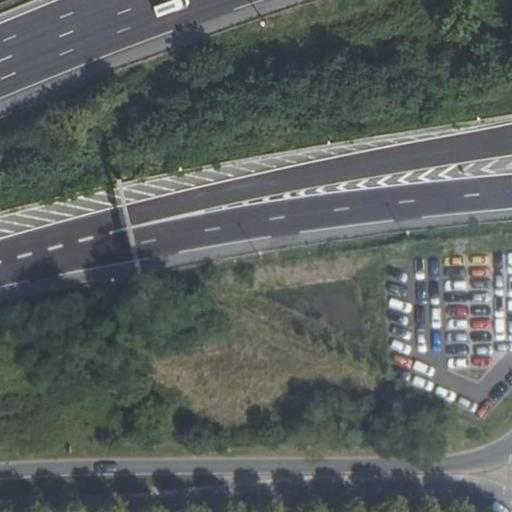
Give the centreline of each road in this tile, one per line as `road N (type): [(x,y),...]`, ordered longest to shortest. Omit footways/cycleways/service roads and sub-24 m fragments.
road 1 (motorway): [(0,256),(211,196),(511,138)]
road 2 (motorway): [(0,265),(187,232),(511,195)]
road 3 (tertiary): [(511,447),(499,455),(0,472)]
road 4 (tertiary): [(0,510),(475,495),(508,511)]
road 5 (motorway): [(0,61),(156,0)]
